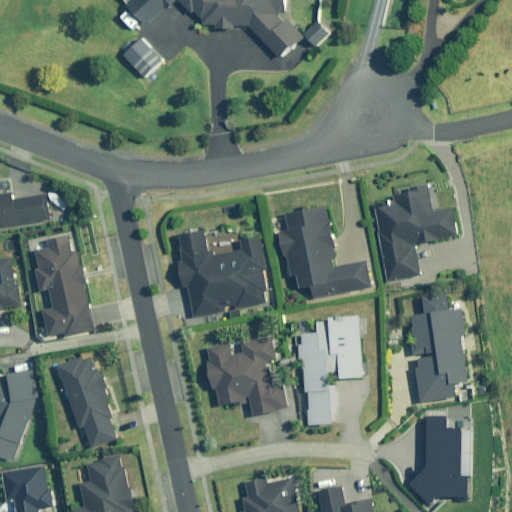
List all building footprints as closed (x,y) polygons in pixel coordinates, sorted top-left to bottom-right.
[(127,0),(149,25),(169,8),(171,9),(180,1),(193,15),(196,12),(206,24),(218,24),(218,29),(237,29),(237,26),(251,26),(282,58),(307,38),(288,14),(288,0),(127,0)] [(331,34),(320,22),(307,34),(318,46),(331,34)] [(384,230),(379,230),(387,282),(422,276),(417,244),(461,237),(456,207),(435,210),(431,185),(409,189),(410,194),(389,197),(390,201),(380,202),(384,230)] [(0,195),(0,227),(49,220),(45,195),(15,200),(14,194),(0,195)] [(337,267),(334,248),(339,247),(334,221),(329,221),(327,207),(290,214),(292,228),(281,230),(290,277),(298,276),(300,289),(313,286),(315,299),(373,288),(368,261),(337,267)] [(241,308),(268,303),(265,291),(269,290),(265,268),(268,267),(262,235),(243,239),(245,250),(212,257),(207,231),(178,237),(183,262),(181,263),(185,285),(188,284),(195,317),(228,311),(229,318),(243,315),(241,308)] [(46,308),(51,335),(67,333),(67,337),(97,332),(81,251),(75,252),(72,236),(51,240),(52,246),(39,249),(42,266),(38,267),(43,292),(53,290),(56,307),(46,308)] [(0,258),(0,312),(8,312),(8,307),(24,305),(21,283),(18,284),(15,257),(0,258)] [(466,308),(455,310),(452,293),(426,297),(428,314),(415,316),(416,329),(412,329),(416,356),(420,355),(422,367),(419,367),(424,402),(460,397),(458,384),(472,382),(466,336),(470,335),(466,308)] [(306,359),(307,393),(310,393),(310,424),(335,424),(335,414),(340,414),(340,384),(334,385),(334,372),(336,372),(343,372),(343,379),(365,378),(364,315),(334,316),(334,320),(321,321),(321,333),(303,333),(303,343),(300,343),(301,359),(306,359)] [(222,406),(238,403),(239,407),(253,404),(256,417),(282,411),(281,409),(290,407),(285,387),(277,389),(271,362),(281,360),(277,341),(270,342),(269,338),(244,343),(246,353),(236,355),(233,344),(210,349),(213,362),(210,363),(216,389),(219,389),(222,406)] [(97,371),(93,356),(61,366),(81,429),(86,427),(93,448),(119,440),(112,417),(116,416),(102,370),(97,371)] [(0,418),(7,421),(0,439),(0,456),(12,461),(39,396),(35,370),(8,375),(0,372),(0,418)] [(449,429),(449,417),(430,417),(429,470),(413,484),(429,502),(433,506),(442,497),(471,497),(471,477),(463,477),(463,429),(449,429)] [(137,511),(134,488),(129,488),(123,456),(89,462),(93,482),(83,484),(87,507),(74,509),(74,511),(137,511)] [(39,511),(39,509),(51,508),(54,507),(52,489),(48,489),(44,466),(3,472),(7,501),(15,499),(17,511),(39,511)] [(301,511),(295,478),(269,483),(268,479),(248,483),(251,497),(245,498),(248,511),(244,511),(301,511)] [(320,492),(324,510),(313,511),(376,511),(374,500),(348,505),(344,487),(320,492)]
